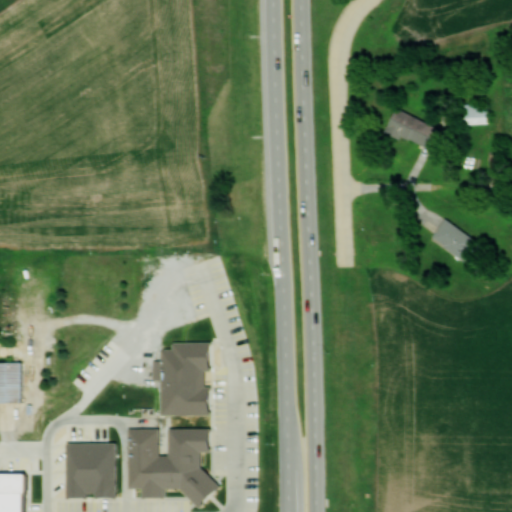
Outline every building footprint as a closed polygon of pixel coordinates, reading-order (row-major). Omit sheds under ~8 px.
[(465,124),(492,124),(492,103),(465,103),(465,124)] [(402,108),(391,129),(436,151),(446,130),(402,108)] [(486,245),(449,219),(436,237),(473,263),(486,245)] [(28,360),(0,360),(0,401),(28,401),(28,360)] [(133,428),(133,487),(147,487),(147,495),(171,495),(171,487),(186,487),(205,507),(226,487),(206,465),(206,451),(217,451),(217,427),(174,427),(174,454),(167,454),(164,451),(164,428),(133,428)]
